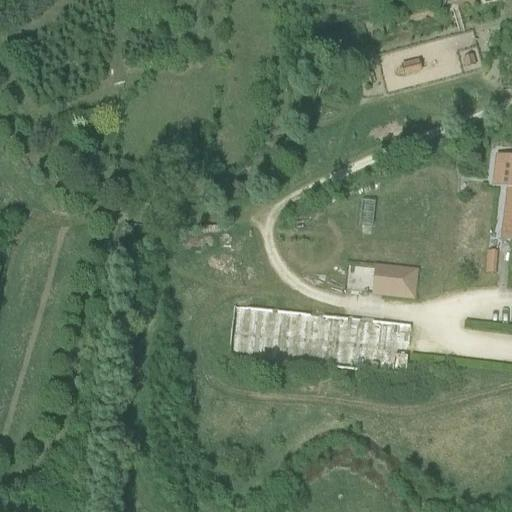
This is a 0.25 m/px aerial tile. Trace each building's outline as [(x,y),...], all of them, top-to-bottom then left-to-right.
[(111,64),(110,42),(100,42),(100,64),(111,64)] [(459,54),(448,56),(450,71),(462,69),(459,54)] [(400,61),(386,63),(388,76),(402,74),(400,61)] [(511,158),(511,159),(507,189),(501,242),(511,243),(511,158)] [(357,229),(360,201),(348,200),(344,228),(357,229)] [(483,252),(472,251),(471,273),(483,274),(483,252)] [(487,255),(485,274),(494,275),(497,257),(487,255)] [(331,292),(353,293),(354,269),(331,269),(331,292)] [(374,270),(371,295),(414,300),(417,274),(374,270)] [(410,327),(233,309),(228,358),(405,377),(410,327)]
